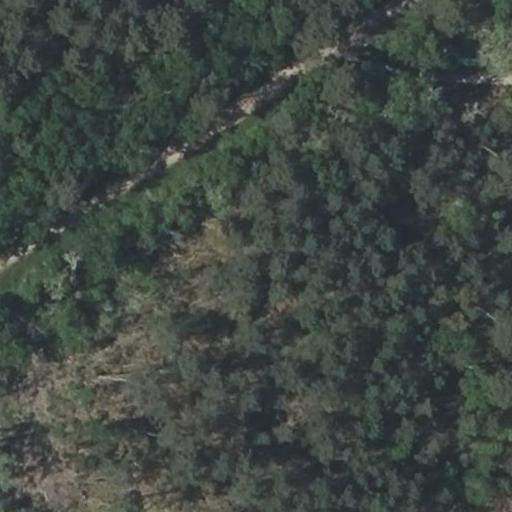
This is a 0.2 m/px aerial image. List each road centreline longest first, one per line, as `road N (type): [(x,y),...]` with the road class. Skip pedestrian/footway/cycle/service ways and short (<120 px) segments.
road 1 (track): [(0,278),(164,186),(416,0)]
road 2 (track): [(367,36),(511,60)]
